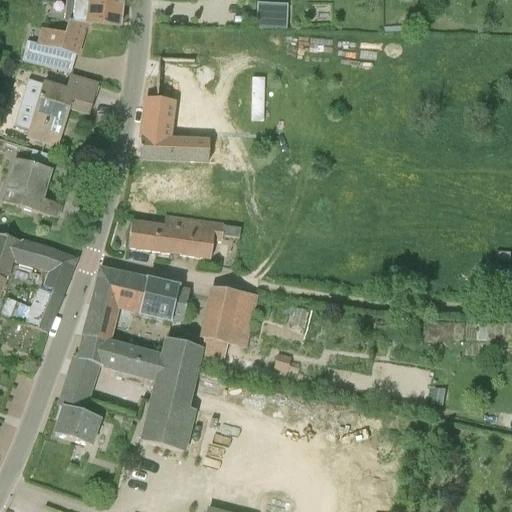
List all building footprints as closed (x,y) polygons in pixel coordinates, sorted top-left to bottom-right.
[(103,0),(74,0),(67,26),(64,37),(41,31),(34,63),(70,75),(84,26),(118,30),(122,2),(103,0)] [(287,7),(257,5),(255,29),(286,31),(287,7)] [(196,64),(158,61),(155,102),(144,101),(142,126),(140,142),(139,162),(207,168),(208,165),(221,166),(223,146),(209,145),(209,144),(170,141),(173,104),(193,105),(196,64)] [(68,78),(63,91),(42,84),(24,142),(56,152),(68,111),(87,117),(96,87),(68,78)] [(32,152),(29,161),(48,166),(51,158),(32,152)] [(40,201),(50,172),(13,160),(0,199),(0,204),(55,221),(60,207),(40,201)] [(185,234),(187,223),(166,221),(165,229),(130,224),(127,251),(169,256),(172,232),(185,234)] [(209,261),(212,238),(213,227),(187,223),(185,234),(172,232),(169,256),(209,261)] [(238,240),(240,230),(223,228),(221,238),(238,240)] [(0,294),(4,283),(6,284),(12,265),(46,275),(42,290),(35,288),(33,294),(25,290),(11,325),(46,336),(62,296),(75,263),(48,252),(18,243),(0,237),(0,294)] [(86,323),(82,338),(108,345),(116,310),(138,315),(137,318),(169,325),(170,321),(182,323),(188,294),(177,291),(177,289),(99,272),(86,323)] [(237,295),(211,291),(201,341),(244,350),(247,334),(230,330),(237,295)] [(161,359),(108,345),(82,338),(77,361),(72,361),(58,409),(62,411),(81,416),(84,406),(85,406),(92,384),(97,368),(155,383),(189,392),(194,373),(200,351),(166,342),(161,359)] [(276,358),(273,371),(287,374),(288,372),(297,375),(299,367),(289,364),(290,361),(276,358)] [(62,411),(54,437),(89,449),(98,421),(81,416),(62,411)] [(132,421),(122,418),(119,427),(130,430),(132,421)] [(249,511),(208,502),(205,511),(249,511)]
